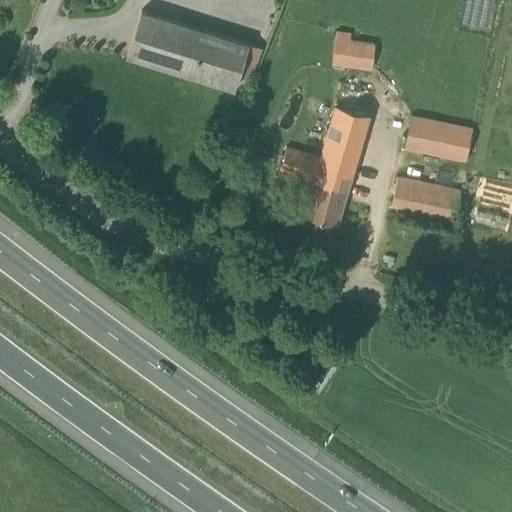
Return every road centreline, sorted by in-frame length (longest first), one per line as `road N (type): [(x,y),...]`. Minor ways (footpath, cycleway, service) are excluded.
road 1 (unclassified): [(511,346),(466,322),(137,233),(48,180),(0,140)]
road 2 (motorway): [(384,511),(192,382),(0,227)]
road 3 (motorway): [(0,346),(224,511)]
